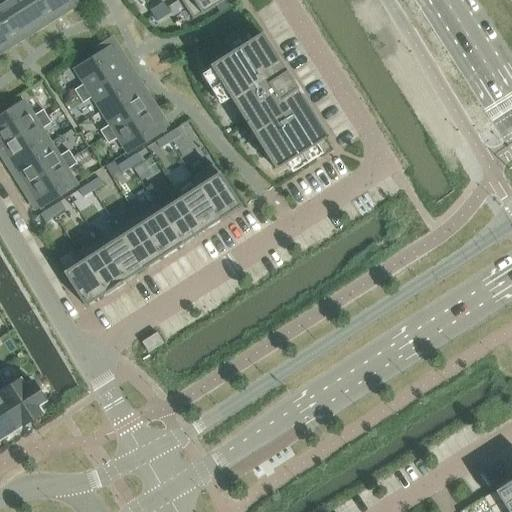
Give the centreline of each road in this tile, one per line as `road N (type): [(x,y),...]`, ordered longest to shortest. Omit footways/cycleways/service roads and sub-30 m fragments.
road 1 (residential): [(281,0),(385,158),(374,175),(89,358)]
road 2 (tertiary): [(511,220),(143,455)]
road 3 (tertiary): [(165,494),(511,280)]
road 4 (residential): [(0,221),(89,358)]
road 5 (residential): [(511,435),(388,511)]
road 6 (primary): [(447,0),(511,101)]
